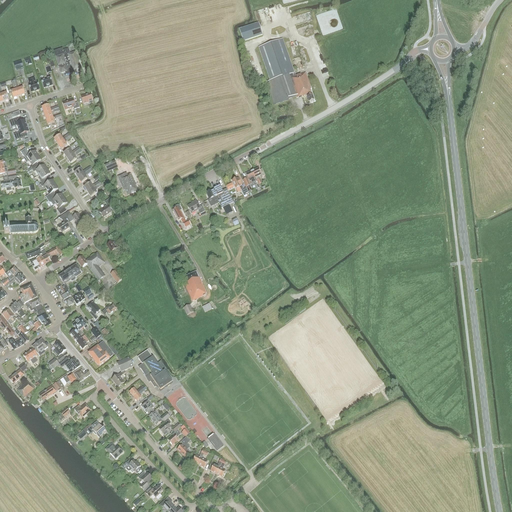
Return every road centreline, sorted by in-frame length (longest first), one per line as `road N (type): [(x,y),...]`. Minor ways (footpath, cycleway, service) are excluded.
road 1 (primary): [(499,511),(447,93)]
road 2 (tertiary): [(102,233),(332,109),(415,51)]
road 3 (residential): [(203,498),(191,508),(123,435),(91,397),(104,386)]
road 4 (residential): [(102,233),(43,145),(29,103)]
road 5 (tertiary): [(203,498),(104,386)]
